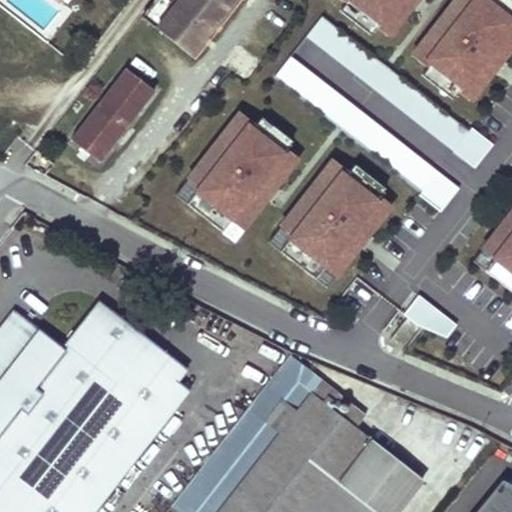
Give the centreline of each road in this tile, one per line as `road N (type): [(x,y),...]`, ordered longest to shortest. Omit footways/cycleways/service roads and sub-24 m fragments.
road 1 (unknown): [(139,511),(231,401),(235,372),(121,277),(75,265),(0,336)]
road 2 (unknown): [(95,227),(253,0)]
